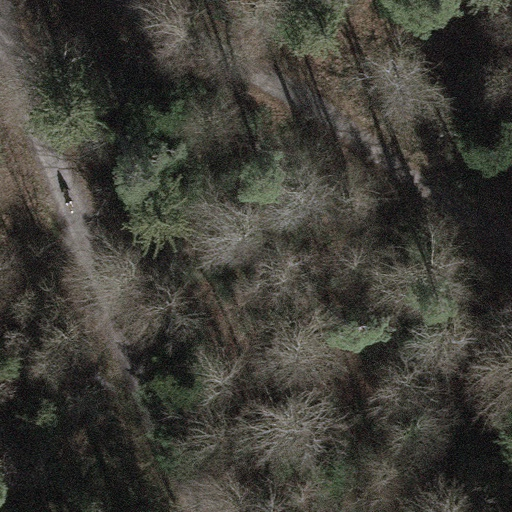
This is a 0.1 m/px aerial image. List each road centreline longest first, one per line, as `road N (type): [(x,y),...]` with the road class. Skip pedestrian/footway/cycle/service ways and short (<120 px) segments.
road 1 (track): [(0,7),(202,511)]
road 2 (track): [(511,229),(280,68),(133,0)]
